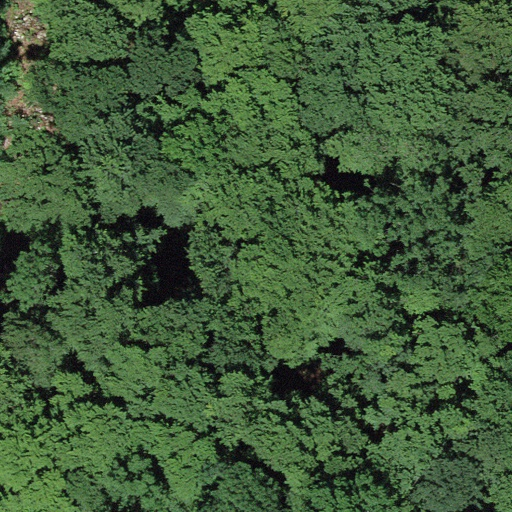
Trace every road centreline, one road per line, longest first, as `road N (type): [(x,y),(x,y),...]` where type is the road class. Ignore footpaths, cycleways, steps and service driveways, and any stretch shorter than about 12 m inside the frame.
road 1 (track): [(254,0),(308,147),(389,511)]
road 2 (track): [(433,511),(481,178),(491,0)]
